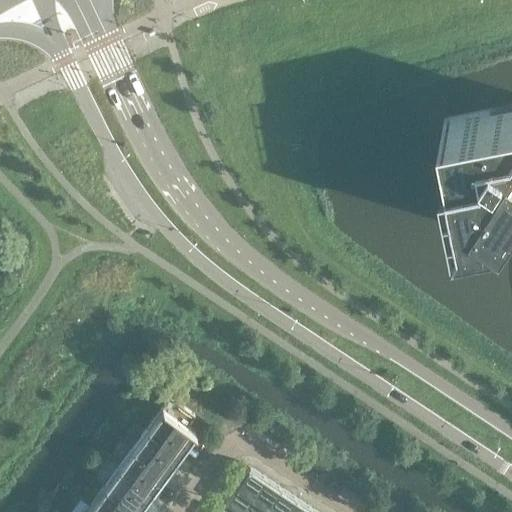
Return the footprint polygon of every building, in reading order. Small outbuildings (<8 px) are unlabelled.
[(511,105),(438,116),(464,220),(459,228),(500,223),(501,221),(511,224),(511,105)] [(187,424),(194,413),(169,395),(146,426),(180,450),(181,449),(180,448),(185,441),(186,441),(190,437),(189,436),(187,438),(183,435),(190,426),(187,424)] [(180,450),(146,426),(132,445),(161,466),(166,470),(173,459),(172,459),(178,451),(179,452),(180,450)] [(166,470),(161,466),(132,445),(118,464),(151,489),(152,488),(151,487),(157,479),(158,480),(166,470)] [(242,510),(264,476),(265,477),(266,474),(249,463),(225,499),(242,510)] [(151,489),(118,464),(104,484),(132,505),(137,508),(145,498),(144,497),(149,490),(150,490),(151,489)] [(243,511),(262,511),(279,486),(280,487),(281,484),(266,474),(265,477),(264,476),(242,510),(243,511)] [(134,511),(137,508),(132,505),(104,484),(89,503),(101,511),(134,511)] [(283,511),(294,496),(295,497),(296,494),(281,484),(280,487),(279,486),(262,511),(283,511)] [(305,511),(309,506),(310,506),(311,504),(296,494),(295,497),(294,496),(283,511),(305,511)] [(101,511),(89,503),(82,511),(101,511)]
